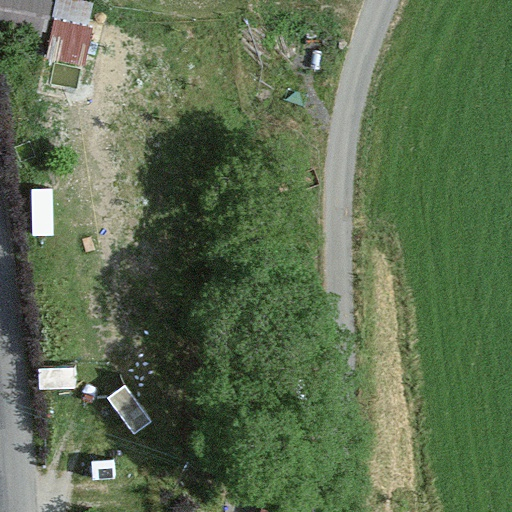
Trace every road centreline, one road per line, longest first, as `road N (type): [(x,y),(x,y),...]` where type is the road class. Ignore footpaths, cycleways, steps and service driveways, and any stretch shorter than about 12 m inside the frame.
road 1 (unclassified): [(324,511),(337,412),(340,165),(383,0)]
road 2 (unclassified): [(0,322),(17,511)]
